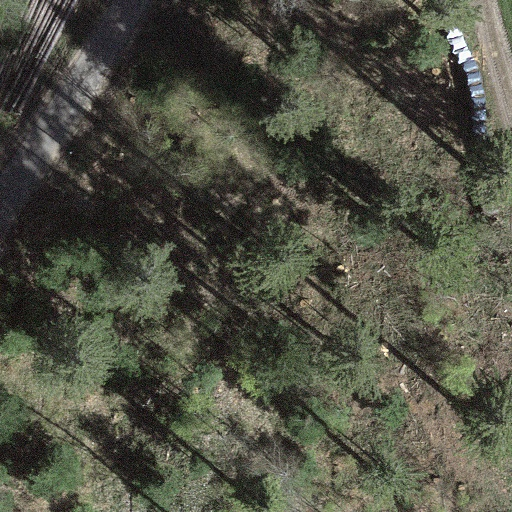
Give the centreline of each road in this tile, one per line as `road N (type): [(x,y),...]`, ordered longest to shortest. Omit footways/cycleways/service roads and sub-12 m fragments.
road 1 (unclassified): [(0,195),(125,0)]
road 2 (track): [(480,0),(511,117)]
